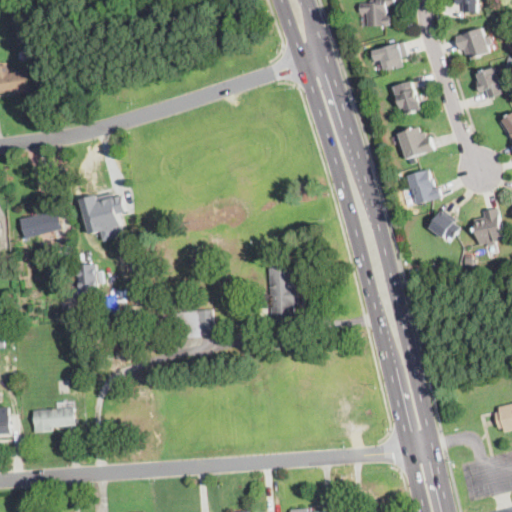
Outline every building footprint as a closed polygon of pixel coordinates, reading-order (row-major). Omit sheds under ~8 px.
[(388,12),(388,13),(388,15),(391,15),(391,25),(369,26),(369,13),(362,13),(362,12),(361,3),(372,2),(372,0),(395,0),(396,5),(388,5),(388,12)] [(480,4),(480,7),(480,12),(464,12),(464,5),(459,5),(459,0),(481,0),(481,4),(480,4)] [(487,32),(488,37),(492,35),(495,43),(491,44),(493,51),(473,59),(471,54),(468,55),(465,49),(462,50),(457,36),(464,34),(464,35),(485,27),(487,32)] [(403,59),(404,62),(406,66),(398,68),(397,67),(387,70),(384,59),(378,61),(375,51),(405,42),(409,56),(403,59)] [(9,69),(10,73),(29,70),(29,71),(32,91),(16,93),(15,90),(0,92),(0,65),(9,64),(9,69)] [(505,90),(506,93),(491,98),(488,91),(482,93),(480,86),(481,85),(479,80),(481,80),(479,74),(497,67),(505,90)] [(415,87),(415,89),(418,88),(420,96),(422,95),(424,102),(422,103),(424,110),(409,115),(406,107),(403,109),(395,86),(412,80),(415,87)] [(511,138),(505,128),(501,122),(511,114),(511,138)] [(422,129),(423,132),(426,131),(428,137),(432,136),(437,150),(431,153),(430,151),(408,159),(404,150),(402,151),(401,148),(399,142),(402,141),(400,133),(420,126),(422,129)] [(431,169),(434,180),(436,179),(438,186),(435,187),(435,189),(442,187),(444,197),(417,205),(415,197),(416,197),(416,195),(415,194),(414,194),(413,190),(414,190),(414,189),(412,189),(408,175),(431,169)] [(116,193),(117,196),(124,194),(124,196),(130,194),(135,209),(121,213),(123,223),(92,232),(83,200),(99,195),(100,198),(116,193)] [(498,241),(499,245),(489,247),(488,243),(482,245),(476,219),(486,216),(485,211),(500,207),(508,239),(498,241)] [(464,227),(458,235),(455,238),(449,233),(446,238),(432,228),(443,213),(446,208),(454,213),(454,214),(459,219),(457,222),(464,227)] [(59,211),(60,214),(63,228),(27,238),(22,219),(51,211),(51,213),(59,211)] [(474,269),(466,269),(466,258),(473,258),(474,269)] [(98,288),(83,289),(82,266),(90,265),(97,265),(98,288)] [(294,267),(294,286),(299,286),(299,287),(300,303),(295,304),(296,324),(274,325),(273,307),(265,307),(264,295),(272,294),(271,267),(294,267)] [(53,287),(54,300),(67,299),(67,286),(53,287)] [(91,305),(91,306),(102,306),(102,313),(91,314),(91,312),(82,313),(82,306),(91,305)] [(216,322),(217,334),(217,336),(182,338),(181,329),(175,329),(175,328),(174,312),(215,309),(216,322)] [(106,335),(89,336),(88,323),(106,322),(106,335)] [(127,350),(125,350),(122,334),(138,332),(140,348),(127,350)] [(105,367),(99,368),(97,360),(103,359),(105,367)] [(511,431),(508,432),(506,432),(505,428),(501,429),(501,427),(501,426),(500,422),(499,420),(499,418),(498,414),(497,413),(500,412),(501,412),(502,412),(501,410),(501,407),(505,406),(511,404),(511,431)] [(46,431),(37,432),(36,410),(49,409),(75,407),(76,425),(53,426),(53,431),(46,431)] [(0,415),(11,415),(12,433),(0,433),(0,415)]
